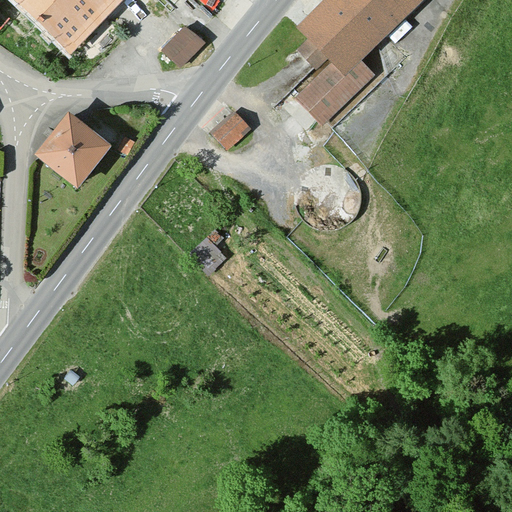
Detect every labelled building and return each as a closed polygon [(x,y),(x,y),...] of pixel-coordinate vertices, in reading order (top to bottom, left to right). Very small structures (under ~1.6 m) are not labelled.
[(121,0),(23,0),(75,49),(121,0)] [(331,0),(305,25),(316,37),(301,52),(324,76),(300,99),(321,121),(368,77),(357,66),(426,0),(331,0)] [(204,47),(184,29),(163,52),(183,70),(204,47)] [(255,129),(239,113),(217,134),(233,151),(255,129)] [(119,145),(80,115),(49,156),(88,186),(119,145)]
